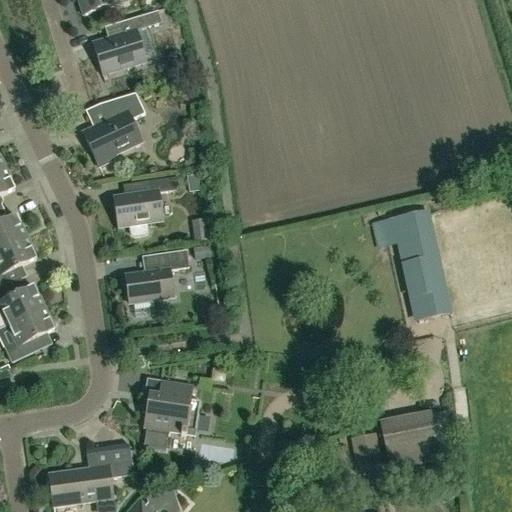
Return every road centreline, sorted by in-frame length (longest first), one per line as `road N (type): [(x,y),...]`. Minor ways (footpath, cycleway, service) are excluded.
road 1 (residential): [(9,425),(82,412),(102,374),(79,229),(33,131)]
road 2 (residential): [(33,131),(73,100),(48,0)]
